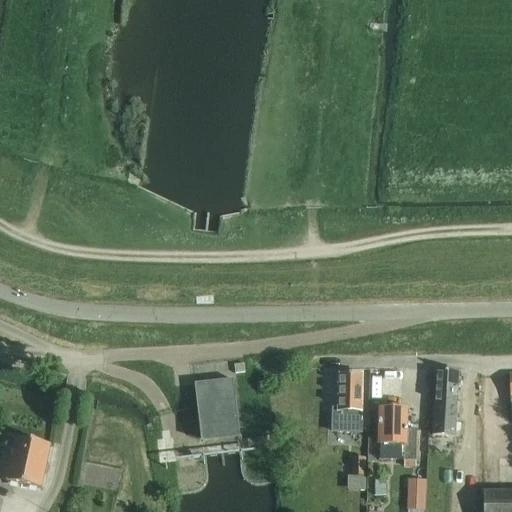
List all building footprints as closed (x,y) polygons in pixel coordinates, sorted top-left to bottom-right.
[(231,375),(242,374),(241,364),(230,365),(231,375)] [(456,405),(458,373),(436,371),(434,403),(456,405)] [(338,412),(332,412),(332,425),(332,432),(360,432),(360,425),(361,395),(361,375),(338,375),(338,395),(338,412)] [(200,438),(204,437),(238,433),(232,380),(194,385),(196,405),(200,438)] [(454,437),(456,405),(434,403),(432,436),(454,437)] [(411,430),(403,430),(404,411),(379,410),(379,445),(378,461),(415,462),(416,430),(411,430)] [(40,489),(49,445),(14,438),(5,482),(40,489)] [(367,459),(352,459),(352,477),(367,477),(367,459)] [(425,488),(443,489),(444,461),(426,460),(425,488)] [(406,480),(406,510),(424,511),(425,480),(406,480)] [(482,511),(511,511),(511,492),(483,493),(482,511)]
